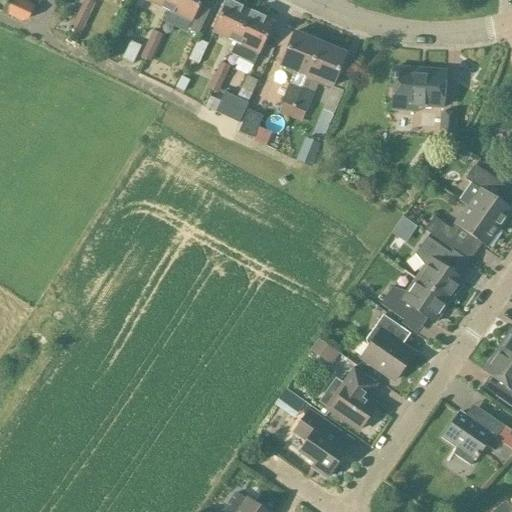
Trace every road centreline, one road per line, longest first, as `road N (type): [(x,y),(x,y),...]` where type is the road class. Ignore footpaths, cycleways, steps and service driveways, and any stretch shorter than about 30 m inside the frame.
road 1 (residential): [(352,511),(511,271)]
road 2 (unclassified): [(316,1),(425,34),(510,23)]
road 3 (residential): [(349,511),(245,444)]
